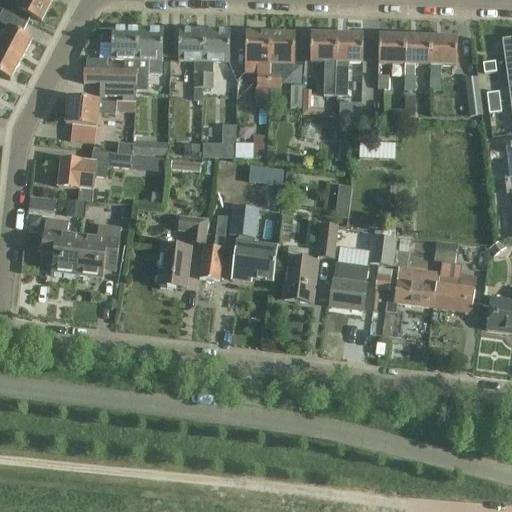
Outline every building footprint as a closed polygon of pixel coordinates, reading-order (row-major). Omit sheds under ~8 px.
[(21,0),(16,10),(42,24),(53,1),(51,0),(21,0)] [(0,37),(0,51),(21,63),(32,41),(21,35),(26,25),(2,12),(0,15),(0,24),(9,29),(3,40),(0,37)] [(107,62),(104,62),(104,86),(136,87),(138,32),(112,31),(111,63),(124,63),(124,74),(107,73),(107,62)] [(136,87),(136,89),(136,95),(148,95),(148,78),(162,78),(163,33),(138,32),(136,87)] [(179,33),(178,64),(194,65),(194,75),(203,75),(204,65),(204,34),(179,33)] [(204,65),(203,75),(213,76),(213,65),(229,66),(230,34),(204,34),(204,65)] [(245,66),(244,76),(257,76),(257,77),(268,77),(269,67),(270,35),(245,35),(245,66)] [(269,67),(268,77),(281,77),(281,67),(294,67),(295,36),(270,35),(269,67)] [(96,52),(107,53),(108,37),(97,36),(96,52)] [(311,36),(310,65),(323,65),(322,98),(336,99),(336,92),(336,79),(336,65),(337,37),(311,36)] [(231,37),(232,57),(241,57),(240,37),(231,37)] [(337,37),(336,65),(336,79),(336,92),(336,99),(346,99),(346,92),(347,79),(347,66),(363,66),(364,38),(337,37)] [(405,67),(405,39),(379,38),(378,66),(405,67)] [(405,67),(404,81),(415,81),(416,67),(430,68),(431,40),(405,39),(405,67)] [(430,68),(429,81),(441,82),(442,68),(456,69),(457,40),(431,40),(430,68)] [(511,40),(502,42),(506,72),(511,71),(511,40)] [(21,63),(0,51),(0,77),(11,83),(21,63)] [(86,73),(84,73),(84,86),(100,87),(104,86),(104,62),(86,62),(86,73)] [(483,65),(483,66),(484,75),(496,74),(495,64),(483,65)] [(203,88),(203,75),(194,75),(194,88),(203,88)] [(213,76),(203,75),(203,88),(212,88),(213,76)] [(268,90),(268,77),(257,77),(257,90),(268,90)] [(281,77),(268,77),(268,90),(280,90),(281,77)] [(389,93),(390,80),(378,80),(377,93),(389,93)] [(415,94),(415,81),(404,81),(404,93),(415,94)] [(429,81),(429,94),(441,94),(441,82),(429,81)] [(469,119),(482,117),(477,81),(465,82),(469,119)] [(104,86),(100,87),(100,100),(123,99),(123,100),(123,104),(136,105),(136,95),(136,89),(136,87),(104,86)] [(300,111),(301,88),(290,87),(290,111),(300,111)] [(194,88),(194,101),(202,102),(203,88),(194,88)] [(267,108),(268,90),(257,90),(257,108),(267,108)] [(302,93),(301,118),(323,119),(324,112),(309,111),(310,93),(302,93)] [(486,96),(488,106),(500,104),(499,94),(486,96)] [(405,98),(404,118),(414,118),(415,98),(405,98)] [(69,100),(66,127),(73,127),(72,144),(95,146),(98,130),(100,116),(115,118),(116,114),(123,115),(136,115),(136,105),(123,104),(117,104),(117,105),(69,100)] [(500,104),(488,106),(489,116),(501,114),(500,104)] [(234,160),(234,129),(222,129),(222,146),(212,146),(212,160),(234,160)] [(265,139),(254,139),(254,161),(264,162),(265,139)] [(167,146),(154,146),(154,158),(167,158),(167,146)] [(200,148),(186,148),(186,160),(200,160),(200,148)] [(92,154),(91,166),(62,162),(59,189),(80,192),(79,204),(92,205),(95,179),(106,180),(107,170),(131,172),(133,159),(92,154)] [(296,161),(296,168),(306,169),(306,158),(299,158),(296,161)] [(173,164),(172,174),(201,176),(202,167),(173,164)] [(250,171),(249,187),(263,188),(264,173),(250,171)] [(498,184),(508,183),(506,171),(496,172),(498,184)] [(161,207),(162,196),(152,195),(151,205),(161,207)] [(501,210),(511,209),(510,197),(500,198),(499,198),(501,210)] [(338,203),(336,219),(348,220),(350,204),(338,203)] [(68,204),(67,217),(82,219),(84,206),(68,204)] [(122,209),(121,222),(130,223),(131,210),(122,209)] [(503,222),(511,220),(511,215),(511,209),(501,210),(503,222)] [(235,210),(231,238),(256,242),(260,213),(235,210)] [(215,250),(206,249),(203,249),(199,281),(219,284),(227,220),(218,219),(215,250)] [(204,246),(206,223),(180,220),(178,233),(189,234),(188,245),(204,246)] [(42,250),(41,264),(53,265),(51,275),(77,278),(82,239),(67,237),(69,225),(46,222),(42,250)] [(334,261),(337,229),(321,227),(318,259),(334,261)] [(82,239),(77,278),(103,282),(106,259),(118,260),(121,232),(99,229),(97,241),(82,239)] [(394,268),(397,243),(373,240),(370,265),(394,268)] [(399,243),(398,252),(408,254),(409,244),(399,243)] [(501,243),(490,251),(494,257),(505,249),(501,243)] [(237,244),(232,282),(250,285),(251,281),(272,284),(277,250),(237,244)] [(191,251),(163,248),(158,288),(186,291),(191,251)] [(287,261),(283,302),(312,306),(317,264),(308,263),(309,253),(289,251),(288,261),(287,261)] [(457,256),(437,253),(435,264),(455,267),(457,256)] [(368,271),(336,265),(329,308),(362,313),(368,271)] [(477,281),(461,279),(462,269),(443,267),(441,281),(437,281),(433,311),(472,317),(475,294),(477,281)] [(433,311),(437,281),(399,275),(395,306),(433,311)] [(375,291),(389,293),(391,279),(377,277),(375,291)] [(511,304),(492,301),(487,333),(511,336),(511,304)]
